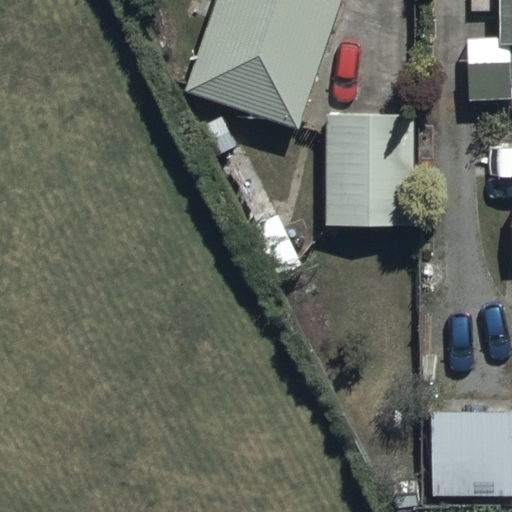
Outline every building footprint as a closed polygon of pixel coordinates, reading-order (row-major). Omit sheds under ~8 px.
[(297,133),(341,0),(217,0),(186,96),(297,133)] [(511,0),(499,0),(500,38),(470,38),(470,102),(510,102),(510,111),(511,111),(511,0)] [(414,112),(326,110),(323,226),(412,228),(414,112)] [(278,214),(247,229),(271,280),(302,267),(278,214)] [(511,392),(511,411),(430,413),(430,499),(511,497),(511,382),(511,383),(511,392)]
